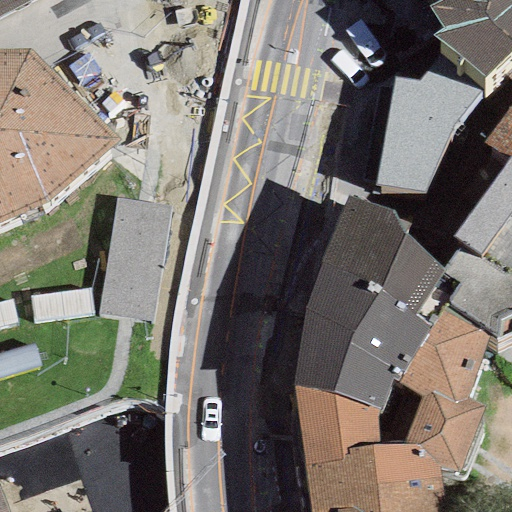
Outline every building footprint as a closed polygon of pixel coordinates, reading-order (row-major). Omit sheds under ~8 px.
[(0,0),(0,17),(32,0),(0,0)] [(511,0),(440,0),(428,7),(442,31),(432,37),(483,77),(494,68),(511,51),(511,0)] [(0,48),(0,219),(45,201),(119,136),(26,49),(0,48)] [(511,51),(494,68),(511,82),(511,104),(483,143),(511,158),(511,51)] [(417,82),(391,79),(375,186),(426,192),(455,126),(482,91),(427,73),(417,82)] [(511,158),(452,237),(462,245),(445,270),(413,317),(430,329),(445,306),(491,335),(495,338),(511,333),(511,158)] [(392,210),(348,194),(320,263),(413,317),(445,270),(392,210)] [(430,329),(413,317),(320,263),(303,306),(293,386),(379,411),(390,382),(420,399),(429,391),(454,404),(467,399),(491,335),(445,306),(430,329)] [(293,386),(311,511),(443,511),(438,473),(460,471),(484,407),(467,399),(454,404),(429,391),(420,399),(403,446),(379,447),(379,411),(293,386)] [(0,511),(8,511),(0,489),(0,511)]
